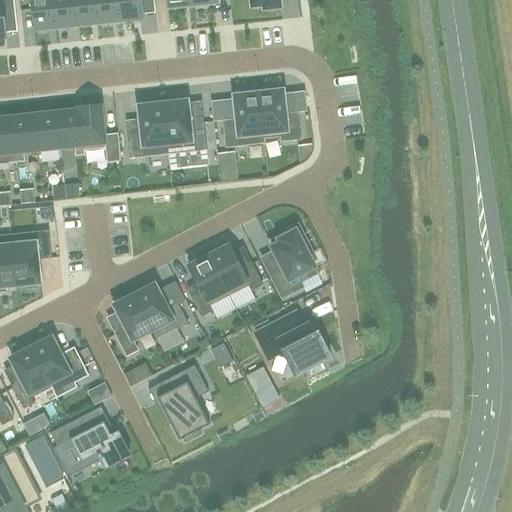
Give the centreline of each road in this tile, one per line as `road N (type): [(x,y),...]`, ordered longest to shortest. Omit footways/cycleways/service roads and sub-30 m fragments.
road 1 (residential): [(0,88),(308,61),(322,82),(331,150),(313,182)]
road 2 (secondary): [(484,511),(503,432),(506,327),(472,138)]
road 3 (secondary): [(472,138),(478,367),(454,511)]
road 4 (residential): [(313,182),(76,301)]
road 5 (residential): [(349,335),(313,182)]
road 6 (residential): [(76,301),(147,441)]
road 7 (secondary): [(452,0),(472,138)]
